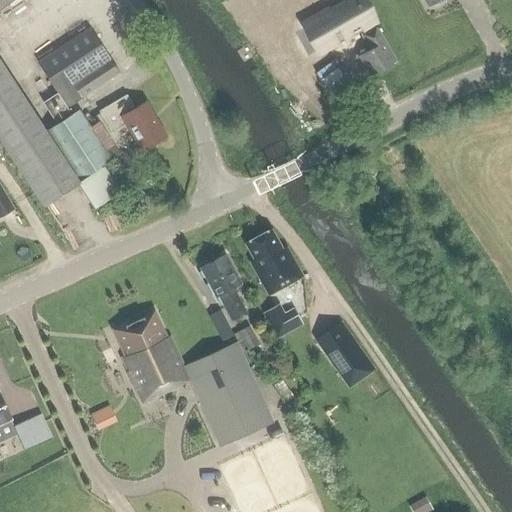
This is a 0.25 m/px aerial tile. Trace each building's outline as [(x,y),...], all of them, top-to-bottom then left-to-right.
[(343,18),(327,26),(335,43),(351,35),(343,18)] [(370,76),(394,62),(383,42),(384,41),(376,26),(361,34),(369,49),(358,55),(370,76)] [(65,107),(117,74),(88,28),(36,62),(57,94),(43,103),(54,119),(67,110),(65,107)] [(140,150),(164,136),(145,103),(134,109),(126,95),(99,111),(111,133),(126,124),(140,150)] [(78,182),(111,161),(79,110),(45,131),(78,182)] [(0,218),(14,210),(0,186),(0,218)] [(245,243),(253,259),(249,261),(268,294),(300,276),(284,247),(281,249),(270,229),(245,243)] [(231,318),(244,311),(231,287),(239,283),(224,255),(200,268),(215,296),(218,294),(231,318)] [(233,336),(219,310),(207,317),(221,342),(233,336)] [(189,380),(198,402),(218,447),(272,423),(252,378),(236,342),(194,361),(184,365),(169,336),(164,338),(153,313),(115,330),(121,344),(125,354),(120,356),(127,372),(141,402),(189,380)] [(247,328),(238,333),(248,351),(257,346),(247,328)] [(354,346),(331,362),(348,385),(371,369),(354,346)] [(112,347),(102,351),(108,365),(118,361),(112,347)] [(293,414),(302,408),(282,380),(274,386),(293,414)] [(0,439),(0,422),(10,419),(0,397),(0,440),(1,441),(0,439)] [(115,403),(95,412),(103,429),(123,420),(115,403)] [(24,450),(52,438),(42,416),(29,421),(28,419),(14,425),(24,450)] [(415,504),(419,511),(434,511),(439,510),(431,496),(415,504)]
